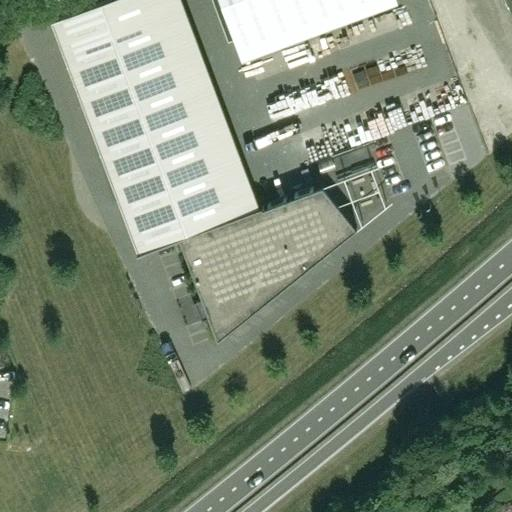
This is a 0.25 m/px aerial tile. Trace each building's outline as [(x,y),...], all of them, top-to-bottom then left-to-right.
[(101,0),(52,18),(118,194),(217,157),(158,0),(101,0)] [(221,0),(230,23),(237,42),(351,0),(221,0)] [(335,74),(341,88),(346,86),(350,97),(358,93),(354,83),(362,80),(357,66),(335,74)] [(291,122),(341,96),(336,86),(312,98),(308,91),(282,104),(291,122)] [(345,169),(331,172),(334,187),(373,177),(369,160),(344,166),(345,169)] [(356,225),(351,229),(335,210),(329,212),(327,208),(328,208),(321,189),(320,190),(318,185),(314,187),(313,186),(263,205),(262,204),(137,250),(138,252),(180,236),(202,295),(195,298),(202,317),(209,314),(218,338),(336,243),(335,243),(357,226),(356,225)]
